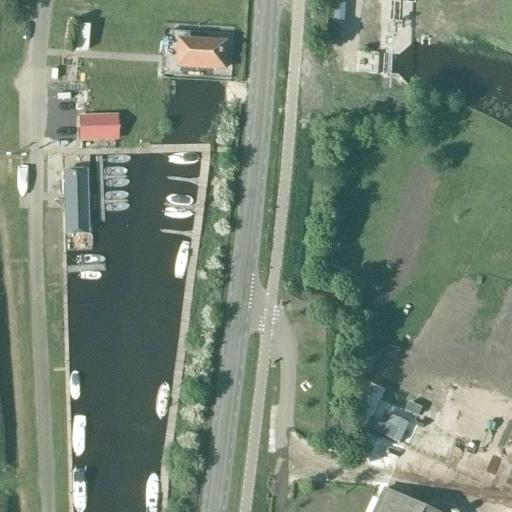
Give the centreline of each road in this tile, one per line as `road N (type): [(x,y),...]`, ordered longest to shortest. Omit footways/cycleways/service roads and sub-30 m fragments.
road 1 (unclassified): [(46,511),(33,159),(44,0)]
road 2 (secondary): [(237,311),(266,0)]
road 3 (secondary): [(212,511),(237,311)]
road 4 (residential): [(244,511),(267,318)]
